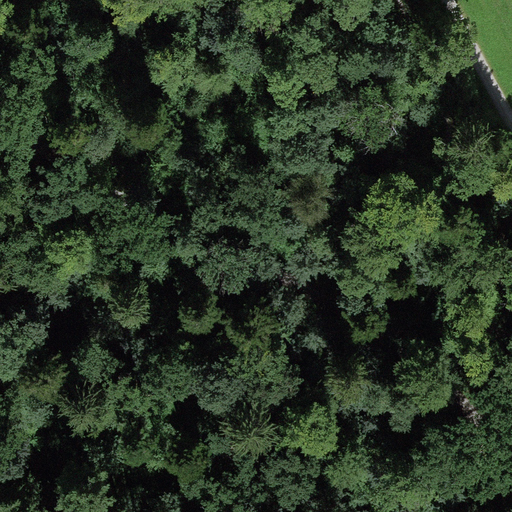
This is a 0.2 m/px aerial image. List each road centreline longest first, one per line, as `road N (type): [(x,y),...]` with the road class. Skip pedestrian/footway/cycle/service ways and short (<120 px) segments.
road 1 (track): [(0,121),(76,161),(248,222),(329,275),(360,308)]
road 2 (track): [(438,0),(511,120)]
